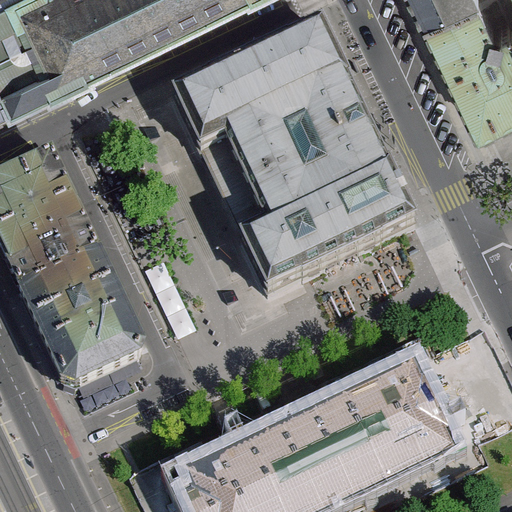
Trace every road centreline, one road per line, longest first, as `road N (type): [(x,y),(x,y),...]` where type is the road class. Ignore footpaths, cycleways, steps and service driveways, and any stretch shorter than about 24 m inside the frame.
road 1 (residential): [(0,148),(50,125),(174,386),(51,446)]
road 2 (tertiary): [(477,242),(361,0)]
road 3 (secondary): [(51,446),(0,335)]
